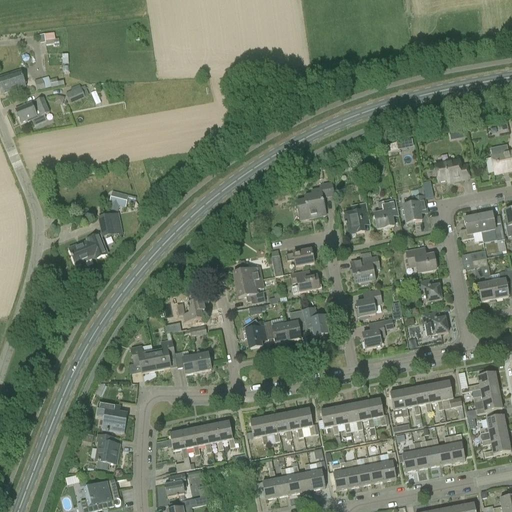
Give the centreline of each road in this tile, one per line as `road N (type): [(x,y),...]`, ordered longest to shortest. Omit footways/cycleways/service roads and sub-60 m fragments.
road 1 (secondary): [(17,511),(87,345),(128,285),(202,206),(286,147),(357,114),(511,77)]
road 2 (unclassified): [(0,373),(37,228),(0,124)]
road 3 (residential): [(511,190),(455,201),(444,213),(469,350)]
road 4 (residential): [(142,511),(147,402),(238,394)]
road 5 (residential): [(353,373),(325,237),(275,247)]
road 6 (residential): [(348,511),(511,475)]
road 7 (residential): [(238,394),(213,266)]
